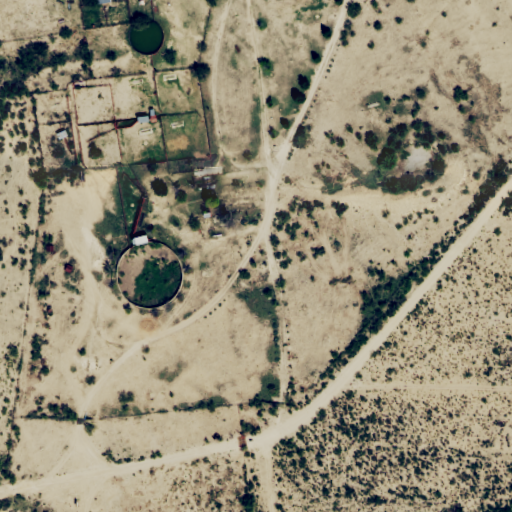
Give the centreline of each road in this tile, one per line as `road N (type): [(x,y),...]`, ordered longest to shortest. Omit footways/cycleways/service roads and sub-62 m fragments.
road 1 (track): [(62,511),(218,475),(262,421),(297,103),(346,29),(432,0)]
road 2 (track): [(511,176),(312,401),(262,421)]
